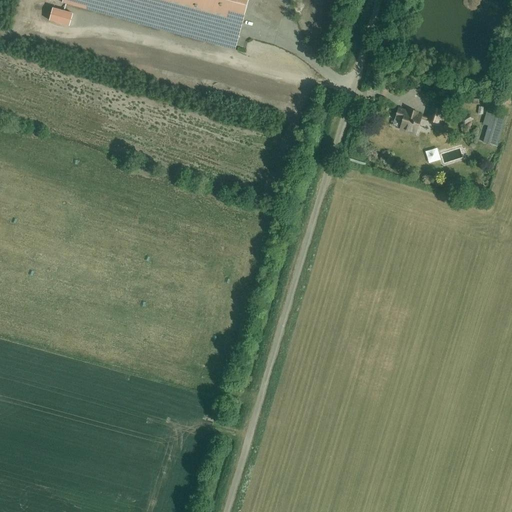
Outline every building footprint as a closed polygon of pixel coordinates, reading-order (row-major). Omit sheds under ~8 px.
[(247,0),(62,0),(62,5),(233,52),(247,0)] [(71,15),(51,9),(47,23),(67,28),(71,15)] [(398,108),(392,125),(417,133),(423,117),(398,108)] [(426,123),(439,126),(442,112),(430,109),(426,123)] [(481,144),(495,148),(505,114),(491,110),(481,144)] [(440,155),(443,165),(462,160),(459,150),(440,155)]
